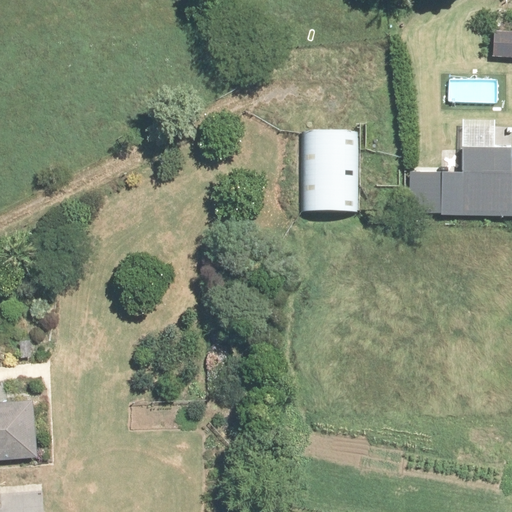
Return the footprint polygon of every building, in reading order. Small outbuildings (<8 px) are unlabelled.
[(511,33),(491,32),(489,59),(511,60),(511,33)] [(360,132),(300,131),(298,214),(358,215),(360,132)] [(458,148),(457,173),(439,173),(437,217),(511,219),(511,175),(508,175),(509,150),(458,148)] [(499,511),(500,253),(341,253),(340,511),(499,511)] [(0,462),(34,460),(30,404),(0,405),(0,462)]
